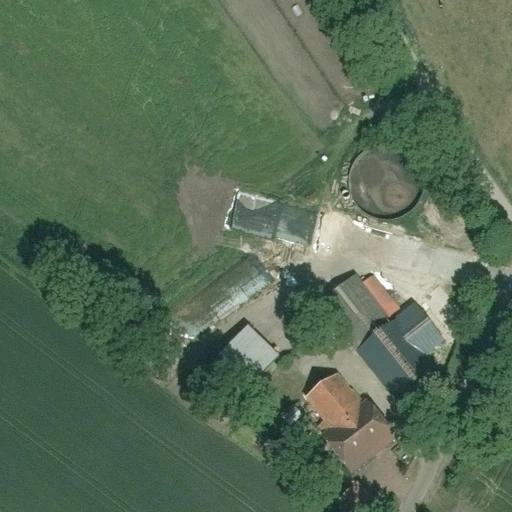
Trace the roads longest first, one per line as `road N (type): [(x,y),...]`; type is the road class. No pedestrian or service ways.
road 1 (residential): [(511,221),(383,0)]
road 2 (residential): [(413,511),(511,297)]
